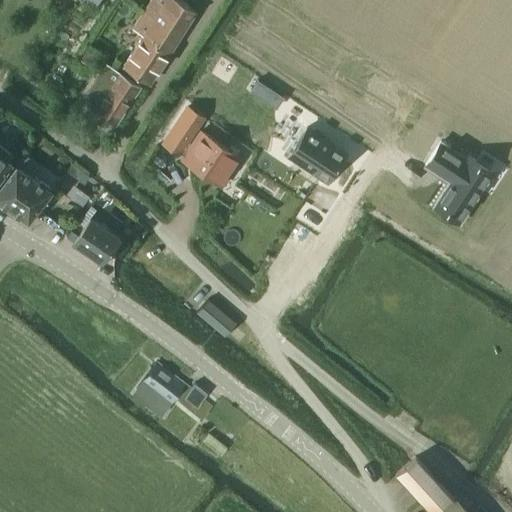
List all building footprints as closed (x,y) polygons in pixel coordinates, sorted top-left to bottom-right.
[(123,65),(149,82),(196,11),(179,0),(150,0),(133,28),(143,35),(123,65)] [(281,0),(262,0),(260,4),(273,13),(281,0)] [(316,33),(290,74),(332,101),(323,115),(365,141),(400,87),(316,33)] [(80,59),(92,66),(98,56),(86,49),(80,59)] [(104,62),(81,100),(115,122),(139,84),(104,62)] [(276,107),(283,96),(257,78),(249,90),(276,107)] [(179,117),(162,141),(179,153),(181,150),(185,153),(181,158),(186,161),(188,159),(189,160),(194,163),(195,163),(193,166),(221,185),(240,156),(200,130),(191,143),(187,141),(194,131),(193,126),(179,117)] [(327,180),(346,151),(306,126),(288,154),(327,180)] [(440,140),(425,164),(449,180),(434,204),(459,220),(492,170),(467,154),(465,156),(440,140)] [(0,177),(11,162),(8,159),(10,156),(9,151),(0,144),(0,177)] [(15,165),(0,186),(0,204),(27,223),(50,189),(48,183),(41,178),(35,179),(15,165)] [(90,203),(72,229),(78,233),(90,216),(96,207),(90,203)] [(73,240),(71,243),(101,263),(110,249),(119,236),(90,216),(78,233),(73,240)] [(71,228),(66,236),(73,240),(78,233),(72,229),(71,228)] [(235,322),(207,298),(195,312),(224,335),(235,322)] [(142,380),(131,395),(158,416),(169,401),(175,394),(202,415),(211,403),(203,396),(206,391),(194,382),(190,387),(184,382),(157,361),(142,380)] [(208,432),(202,439),(220,454),(226,447),(208,432)] [(401,468),(395,473),(397,475),(430,511),(466,511),(455,497),(453,498),(452,497),(428,471),(415,456),(411,459),(401,468)]
